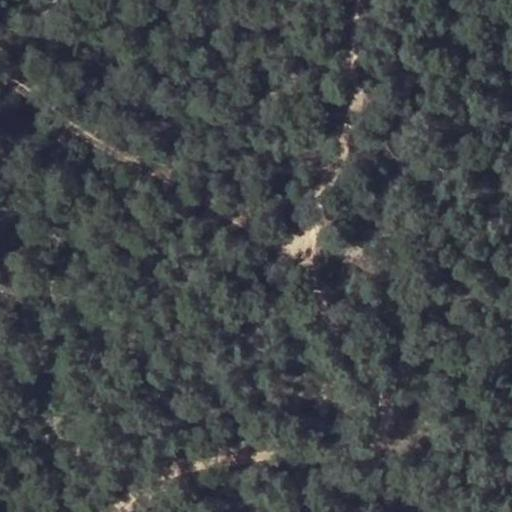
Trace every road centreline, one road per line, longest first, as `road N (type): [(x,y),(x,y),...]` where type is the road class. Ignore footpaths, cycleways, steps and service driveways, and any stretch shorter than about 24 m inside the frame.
road 1 (track): [(356,0),(307,273),(323,320),(375,382),(386,410),(376,435),(314,463),(173,466),(119,511)]
road 2 (track): [(0,72),(177,192),(247,228),(308,243)]
